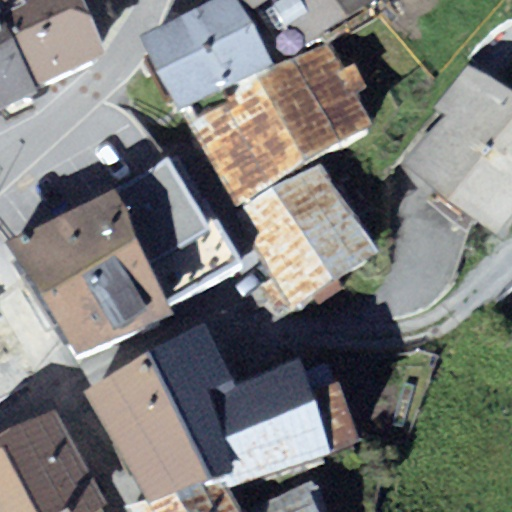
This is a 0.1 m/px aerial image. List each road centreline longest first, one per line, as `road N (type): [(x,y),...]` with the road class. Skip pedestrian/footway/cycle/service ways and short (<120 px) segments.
road 1 (residential): [(57,389),(146,347),(360,349)]
road 2 (residential): [(0,171),(94,78),(152,0)]
road 3 (track): [(511,250),(454,299),(360,349)]
road 4 (residential): [(57,389),(0,277)]
